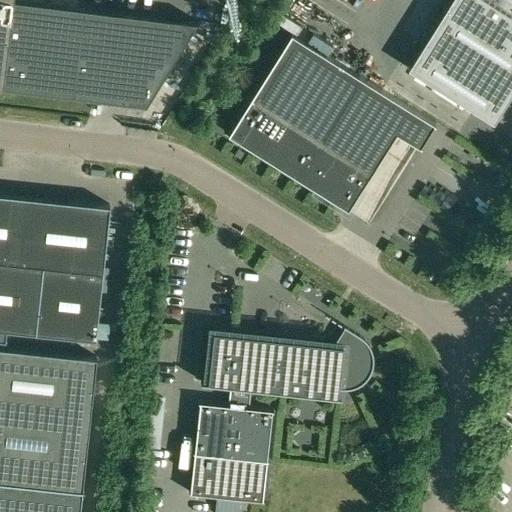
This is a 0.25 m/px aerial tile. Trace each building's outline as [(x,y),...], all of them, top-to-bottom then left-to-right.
[(0,0),(0,84),(144,103),(195,20),(31,0),(0,0)] [(511,0),(450,0),(408,68),(494,122),(511,93),(511,0)] [(223,130),(337,202),(337,201),(346,206),(351,197),(352,198),(360,184),(362,184),(362,183),(361,182),(395,129),(419,144),(420,143),(419,143),(432,122),(433,122),(434,121),(290,31),(227,131),(224,128),(223,130)] [(0,192),(0,259),(102,270),(109,204),(0,192)] [(0,259),(0,327),(95,338),(102,270),(0,259)] [(207,380),(200,379),(200,380),(230,384),(228,404),(198,401),(193,451),(267,459),(273,409),(248,406),(251,386),(340,396),(340,394),(337,394),(338,388),(346,388),(352,387),(358,385),(364,380),(369,374),(371,369),(373,362),(373,355),(372,351),(369,345),(366,340),(362,337),(358,334),(347,327),(343,325),(343,326),(333,342),(206,328),(206,330),(212,330),(207,380)] [(0,459),(85,469),(97,356),(0,345),(0,459)] [(144,441),(157,442),(159,389),(146,389),(144,441)] [(0,511),(79,511),(82,489),(85,469),(0,459),(0,511)] [(238,511),(240,500),(216,498),(214,511),(238,511)]
